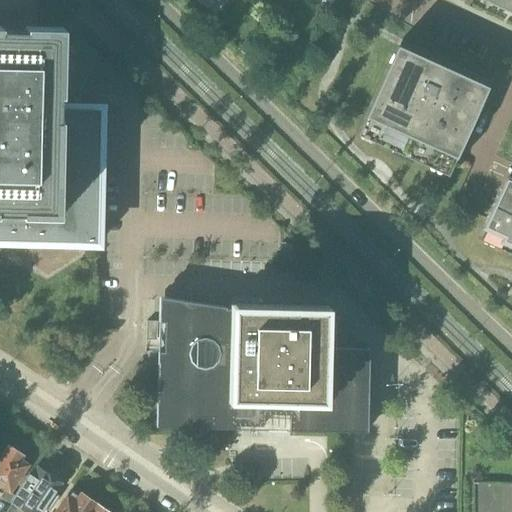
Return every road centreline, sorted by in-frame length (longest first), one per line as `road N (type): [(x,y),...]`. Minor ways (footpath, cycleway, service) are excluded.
road 1 (tertiary): [(151,0),(511,351)]
road 2 (residential): [(190,511),(0,383)]
road 3 (unknown): [(63,426),(116,352),(129,222)]
road 4 (unknown): [(129,222),(282,235)]
